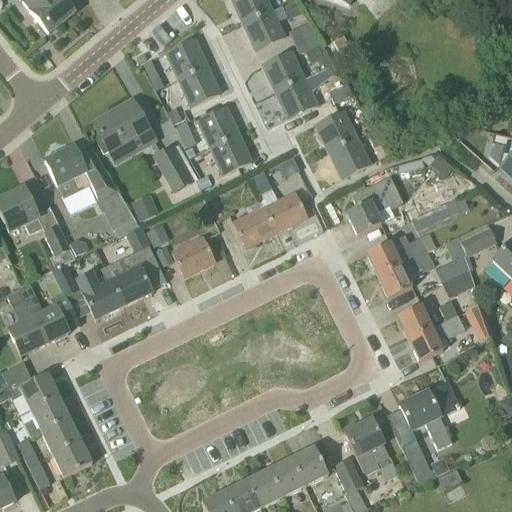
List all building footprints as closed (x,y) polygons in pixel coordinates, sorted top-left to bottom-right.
[(23,0),(33,11),(29,14),(47,37),(73,15),(60,0),(23,0)] [(231,0),(229,1),(242,28),(271,14),(264,0),(231,0)] [(325,0),(348,8),(351,0),(325,0)] [(281,10),(287,22),(300,16),(294,4),(281,10)] [(271,14),(242,28),(254,55),(283,41),(271,14)] [(332,45),(342,62),(352,57),(342,40),(332,45)] [(164,57),(177,84),(206,70),(194,44),(164,57)] [(317,48),(303,55),(309,67),(323,60),(317,48)] [(261,69),(274,96),(304,82),(292,55),(261,69)] [(149,66),(142,69),(148,80),(154,76),(149,66)] [(206,70),(177,84),(189,111),(219,97),(206,70)] [(304,82),(274,96),(286,123),(317,108),(304,82)] [(327,96),(333,107),(346,100),(340,89),(327,96)] [(92,126),(111,160),(150,137),(131,104),(92,126)] [(195,126),(208,153),(238,138),(226,112),(195,126)] [(314,130),(327,156),(357,142),(368,136),(363,127),(352,132),(344,115),(314,130)] [(366,137),(373,151),(381,147),(374,133),(366,137)] [(511,141),(493,137),(490,148),(502,151),(497,170),(511,183),(511,141)] [(238,138),(208,153),(220,179),(250,165),(238,138)] [(357,142),(327,156),(340,183),(370,168),(357,142)] [(151,160),(173,197),(193,186),(172,149),(151,160)] [(44,165),(52,183),(57,192),(63,203),(91,189),(103,214),(113,234),(134,224),(123,204),(101,168),(91,151),(76,158),(73,151),(44,165)] [(190,151),(184,154),(188,162),(194,159),(190,151)] [(437,159),(428,170),(442,183),(452,172),(437,159)] [(248,182),(259,205),(263,212),(275,236),(306,221),(294,197),(277,205),(262,175),(248,182)] [(209,185),(206,179),(196,184),(199,191),(209,185)] [(356,211),(345,216),(356,239),(380,228),(375,217),(389,210),(390,212),(403,206),(396,192),(390,180),(372,189),(350,200),(356,211)] [(29,239),(41,232),(36,221),(37,221),(23,192),(0,203),(0,218),(9,237),(24,230),(29,239)] [(130,207),(138,225),(158,217),(149,198),(130,207)] [(263,212),(259,205),(246,211),(249,217),(231,226),(243,251),(275,236),(263,212)] [(444,208),(410,225),(415,236),(450,219),(444,208)] [(44,231),(55,225),(49,212),(38,218),(44,231)] [(41,232),(43,235),(42,236),(53,259),(69,252),(57,225),(41,232)] [(160,228),(145,235),(152,250),(167,242),(160,228)] [(125,239),(136,262),(151,255),(140,231),(125,239)] [(459,245),(464,257),(466,261),(496,247),(488,231),(459,245)] [(181,242),(184,248),(170,255),(182,281),(214,266),(199,233),(181,242)] [(365,257),(376,280),(426,255),(434,251),(427,237),(407,247),(403,239),(389,246),(365,257)] [(464,257),(459,245),(457,241),(443,248),(450,264),(464,257)] [(490,264),(509,283),(511,279),(511,246),(509,244),(490,264)] [(163,249),(154,254),(161,268),(170,263),(163,249)] [(421,276),(434,270),(426,255),(376,280),(387,303),(411,291),(406,280),(419,274),(421,276)] [(131,258),(104,271),(123,310),(151,296),(138,270),(137,270),(131,258)] [(434,273),(440,287),(468,273),(463,259),(434,273)] [(50,274),(61,297),(63,296),(65,300),(78,294),(65,267),(50,274)] [(123,310),(104,271),(75,285),(94,323),(123,310)] [(468,273),(440,287),(448,302),(474,290),(468,273)] [(29,288),(17,293),(45,348),(67,337),(66,335),(78,329),(65,300),(63,296),(61,297),(49,303),(52,310),(42,315),(29,288)] [(45,348),(17,293),(6,299),(19,326),(5,333),(20,360),(45,348)] [(437,310),(444,325),(456,319),(449,304),(437,310)] [(480,307),(464,314),(479,345),(491,339),(482,311),(480,307)] [(396,320),(407,343),(431,331),(420,309),(396,320)] [(431,331),(407,343),(418,366),(442,354),(437,343),(445,339),(447,342),(464,334),(456,319),(444,325),(431,332),(431,331)] [(511,350),(500,364),(507,388),(511,384),(511,350)] [(22,366),(0,376),(0,393),(8,390),(8,389),(29,379),(22,366)] [(18,391),(29,413),(57,399),(46,377),(18,391)] [(398,409),(406,427),(411,437),(426,430),(437,454),(451,447),(440,423),(441,422),(440,420),(458,412),(446,386),(398,409)] [(0,405),(13,399),(8,390),(0,393),(0,405)] [(29,413),(40,436),(68,422),(57,399),(29,413)] [(511,407),(510,401),(497,405),(502,419),(511,415),(511,407)] [(375,421),(378,428),(387,423),(383,416),(375,421)] [(40,436),(51,458),(79,445),(68,422),(40,436)] [(343,436),(352,454),(356,462),(357,462),(365,479),(388,467),(386,463),(389,461),(383,449),(370,422),(343,436)] [(2,427),(4,431),(5,433),(13,429),(10,423),(2,427)] [(9,432),(16,448),(27,443),(19,427),(9,432)] [(0,433),(0,465),(3,471),(19,463),(4,431),(0,433)] [(16,448),(27,470),(38,465),(27,443),(16,448)] [(400,449),(415,481),(429,474),(414,443),(400,449)] [(79,445),(51,458),(62,481),(91,467),(79,445)] [(313,451),(290,462),(305,490),(327,479),(313,451)] [(332,470),(345,497),(346,498),(363,489),(349,461),(332,470)] [(290,462),(268,473),(282,501),(305,490),(290,462)] [(38,465),(27,470),(38,493),(49,487),(38,465)] [(268,473),(246,484),(259,511),(261,511),(282,501),(268,473)] [(0,511),(13,505),(1,480),(0,480),(0,511)] [(259,511),(246,484),(223,495),(231,511),(259,511)] [(231,511),(223,495),(200,506),(202,511),(231,511)]
